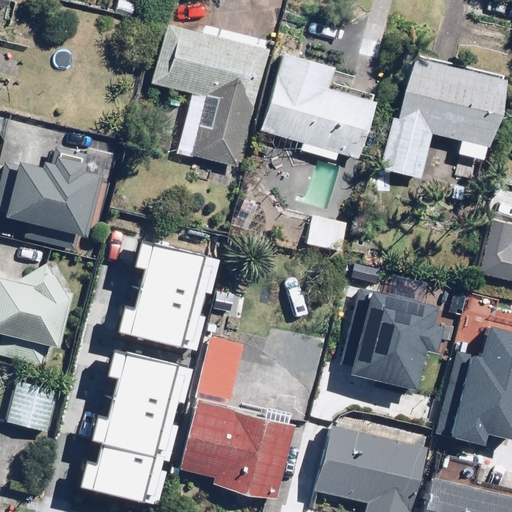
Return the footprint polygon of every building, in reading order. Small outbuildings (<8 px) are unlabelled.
[(272,44),(169,17),(151,81),(203,95),(193,152),(240,165),(272,44)] [(397,83),(402,84),(405,85),(398,114),(394,113),(381,166),(422,177),(434,132),(462,139),(459,151),(489,159),(510,76),(410,51),(406,50),(397,83)] [(335,65),(286,51),(263,129),(302,140),(300,148),(337,158),(339,151),(360,157),(376,99),(329,85),(335,65)] [(18,164),(6,161),(0,185),(0,208),(85,230),(100,172),(86,169),(91,150),(53,141),(49,157),(44,156),(42,163),(24,159),(18,164)] [(136,212),(114,207),(107,240),(129,245),(136,212)] [(352,223),(306,212),(300,236),(346,248),(352,223)] [(216,246),(138,226),(131,252),(143,255),(138,276),(204,293),(216,246)] [(511,233),(488,227),(478,269),(511,276),(511,233)] [(0,353),(44,364),(50,341),(61,344),(73,296),(48,262),(23,277),(3,272),(1,279),(0,278),(0,333),(3,334),(0,346),(0,353)] [(120,296),(114,322),(192,341),(204,293),(138,276),(132,299),(120,296)] [(351,291),(335,373),(409,388),(426,306),(351,291)] [(465,351),(452,348),(433,432),(467,440),(469,427),(505,435),(511,406),(511,336),(471,327),(465,351)] [(229,406),(243,342),(210,335),(197,399),(229,406)] [(186,360),(108,341),(102,367),(114,369),(108,391),(175,407),(186,360)] [(60,390),(19,378),(7,420),(48,432),(60,390)] [(84,436),(97,439),(162,456),(175,407),(108,391),(102,414),(90,411),(84,436)] [(182,467),(216,475),(214,480),(279,494),(295,420),(229,406),(197,399),(182,467)] [(316,488),(369,500),(365,511),(412,511),(429,442),(332,419),(316,488)] [(82,457),(77,478),(152,497),(162,456),(97,439),(92,459),(82,457)] [(511,511),(511,491),(435,475),(426,511),(511,511)]
